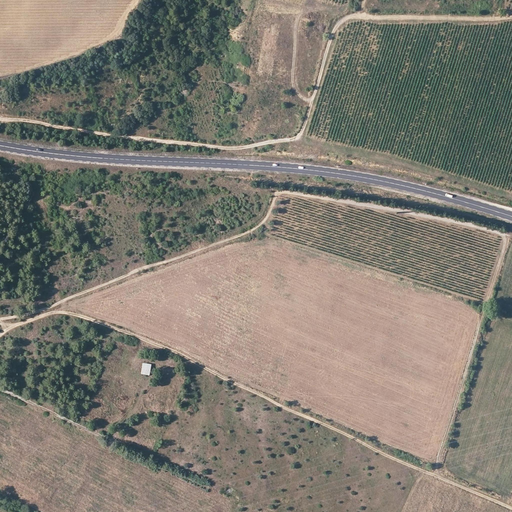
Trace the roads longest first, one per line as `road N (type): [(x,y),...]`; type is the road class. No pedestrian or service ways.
road 1 (track): [(0,319),(244,236),(282,188),(505,232),(508,245),(435,474),(511,507)]
road 2 (track): [(511,17),(344,18),(335,23),(307,120),(296,139),(278,144),(196,145),(0,118)]
road 3 (primary): [(0,149),(391,183),(511,217)]
road 4 (track): [(435,474),(111,322),(60,310),(8,327),(0,322)]
